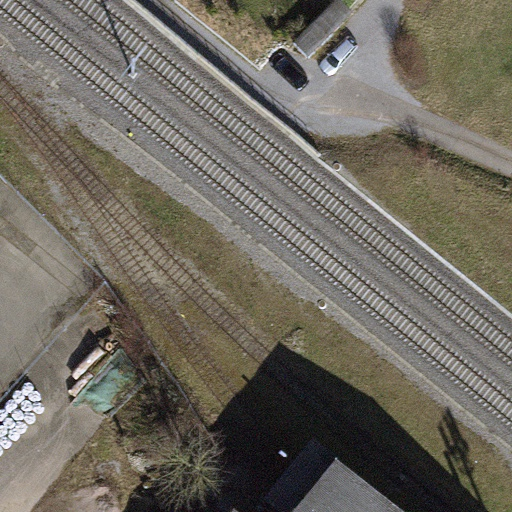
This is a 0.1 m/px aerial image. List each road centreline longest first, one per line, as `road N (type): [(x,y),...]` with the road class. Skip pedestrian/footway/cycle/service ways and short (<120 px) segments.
road 1 (track): [(335,85),(294,107),(161,0)]
road 2 (residential): [(335,85),(511,162)]
road 3 (track): [(2,511),(126,365)]
